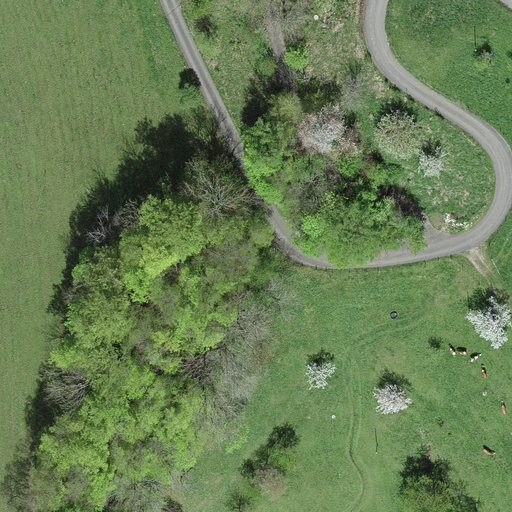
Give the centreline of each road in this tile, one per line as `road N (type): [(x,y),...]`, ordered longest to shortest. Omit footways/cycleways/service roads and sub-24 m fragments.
road 1 (residential): [(166,0),(273,225),(298,257),(339,263),(456,243),(488,221),(501,195),(485,139),(402,83),(379,53),(376,0)]
road 2 (track): [(473,234),(475,267),(461,283),(349,359),(227,511)]
